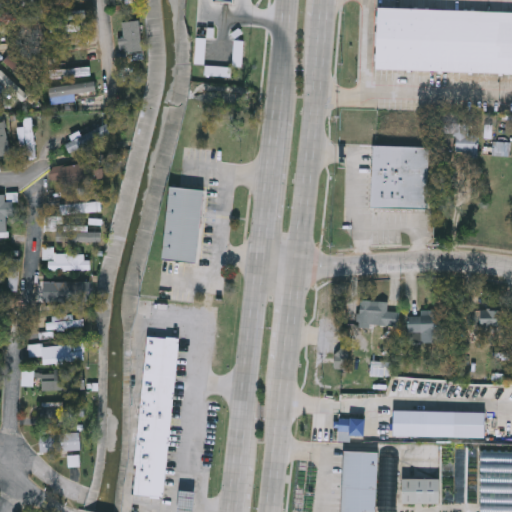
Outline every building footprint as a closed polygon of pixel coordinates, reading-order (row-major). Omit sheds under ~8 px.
[(511,72),(377,69),(378,7),(511,10),(511,72)] [(86,9),(86,19),(50,19),(50,10),(86,9)] [(143,21),(143,51),(125,51),(125,21),(143,21)] [(20,101),(0,81),(0,71),(1,70),(26,95),(20,101)] [(56,92),(56,82),(96,82),(96,92),(56,92)] [(35,158),(25,158),(25,118),(35,118),(35,158)] [(10,155),(0,156),(0,121),(6,121),(10,155)] [(67,144),(109,122),(113,132),(71,154),(67,144)] [(478,135),(478,155),(455,155),(455,144),(440,143),(440,123),(469,124),(468,135),(478,135)] [(373,209),(373,146),(430,147),(429,210),(373,209)] [(63,174),(71,174),(71,166),(88,166),(88,170),(107,170),(107,179),(63,179),(63,174)] [(199,262),(165,259),(172,186),(207,189),(199,262)] [(0,236),(0,194),(7,194),(7,200),(15,200),(16,215),(7,215),(8,236),(0,236)] [(103,203),(103,212),(61,212),(61,203),(103,203)] [(62,232),(102,232),(102,240),(62,240),(62,232)] [(49,270),(49,259),(43,259),(43,248),(56,248),(56,255),(93,255),(93,270),(49,270)] [(18,251),(18,289),(10,289),(10,251),(18,251)] [(400,310),(400,326),(360,325),(360,299),(388,299),(388,310),(400,310)] [(481,308),(502,308),(502,329),(481,329),(481,308)] [(446,309),(446,341),(422,341),(422,332),(408,332),(408,314),(420,314),(420,310),(446,309)] [(46,316),(75,316),(75,319),(85,319),(85,328),(46,328),(46,316)] [(182,340),(164,498),(134,494),(152,336),(182,340)] [(85,344),(86,360),(44,363),(43,357),(31,358),(30,347),(67,344),(68,352),(76,351),(76,344),(85,344)] [(23,386),(23,368),(35,368),(35,386),(23,386)] [(43,403),(65,403),(65,407),(75,407),(75,416),(43,416),(43,403)] [(84,450),(40,452),(39,435),(83,433),(84,450)] [(342,511),(344,452),(378,453),(376,511),(342,511)] [(440,479),(440,504),(402,504),(402,479),(440,479)]
